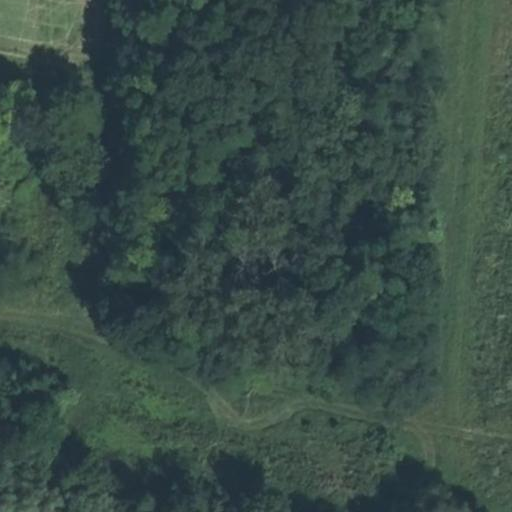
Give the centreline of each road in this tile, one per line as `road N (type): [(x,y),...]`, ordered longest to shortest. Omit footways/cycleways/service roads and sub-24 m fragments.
road 1 (track): [(119,344),(399,416),(511,430)]
road 2 (track): [(119,344),(127,0)]
road 3 (track): [(126,77),(0,51)]
road 4 (track): [(0,308),(119,344)]
